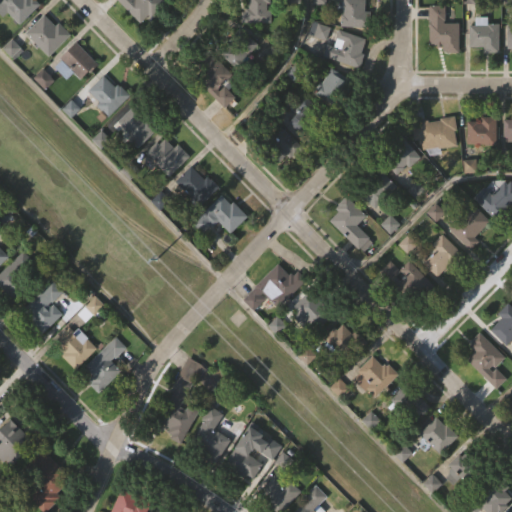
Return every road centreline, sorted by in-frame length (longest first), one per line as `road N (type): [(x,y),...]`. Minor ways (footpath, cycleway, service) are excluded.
road 1 (residential): [(85,511),(130,399),(163,349),(401,88),(511,85)]
road 2 (residential): [(511,445),(79,0)]
road 3 (residential): [(0,346),(90,435),(219,511)]
road 4 (residential): [(418,350),(511,256)]
